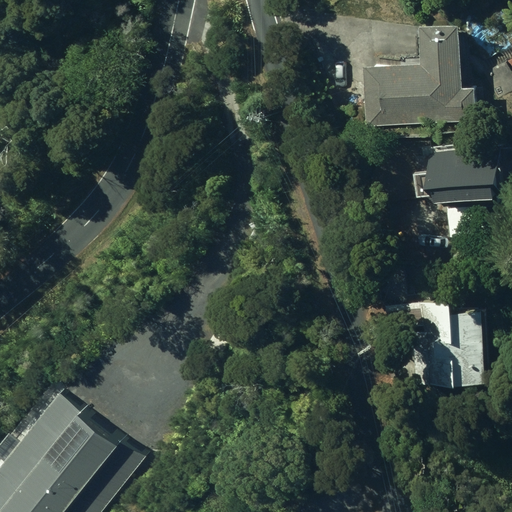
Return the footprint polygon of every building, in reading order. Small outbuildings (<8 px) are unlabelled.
[(374,55),(376,115),(486,111),(484,77),(471,77),(470,13),(430,14),(431,53),(374,55)] [(511,68),(503,52),(479,64),(496,97),(511,89),(511,68)] [(354,157),(370,164),(381,141),(364,134),(354,157)] [(456,193),(456,200),(509,195),(509,186),(511,186),(511,176),(508,140),(485,142),(484,138),(466,140),(467,146),(439,148),(443,194),(456,193)] [(495,204),(446,204),(446,236),(496,235),(495,204)] [(459,268),(461,291),(480,289),(478,266),(459,268)] [(420,337),(425,376),(503,367),(494,299),(465,302),(464,291),(428,295),(433,335),(420,337)] [(203,324),(211,335),(221,327),(213,316),(203,324)] [(65,385),(0,466),(0,511),(100,511),(149,451),(65,385)]
